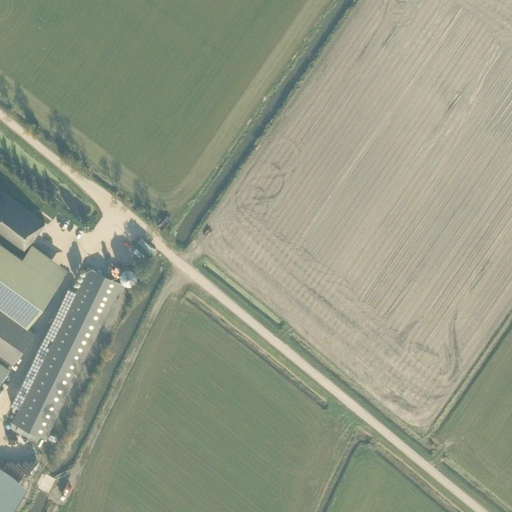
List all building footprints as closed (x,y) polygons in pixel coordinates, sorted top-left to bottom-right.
[(20,199),(28,188),(16,178),(7,189),(20,199)] [(45,223),(1,191),(0,192),(0,235),(14,247),(13,249),(0,239),(0,379),(34,332),(26,326),(68,269),(32,243),(22,256),(20,254),(21,252),(23,253),(45,223)] [(135,262),(121,266),(124,280),(138,277),(135,262)] [(9,428),(37,441),(40,435),(46,438),(121,283),(88,267),(9,428)] [(0,511),(8,511),(20,496),(0,481),(0,511)]
